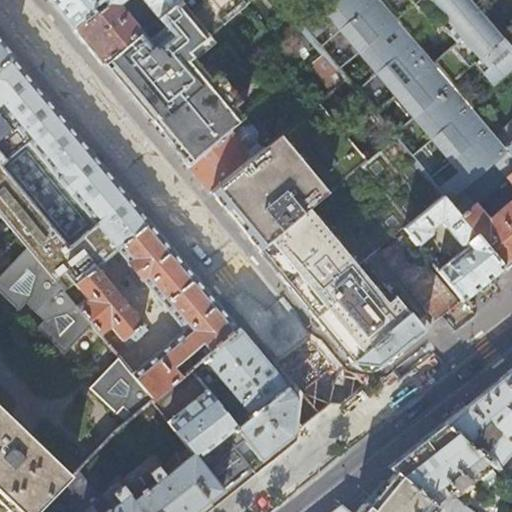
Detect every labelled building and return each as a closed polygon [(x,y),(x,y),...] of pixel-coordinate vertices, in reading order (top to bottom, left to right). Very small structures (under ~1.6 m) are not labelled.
[(49,0),(74,30),(109,0),(49,0)] [(143,0),(158,17),(178,0),(109,0),(74,30),(85,42),(102,63),(141,31),(119,4),(124,0),(143,0)] [(243,118),(188,52),(251,0),(178,0),(158,17),(141,31),(102,63),(114,77),(140,109),(170,144),(188,166),(230,131),(229,130),(243,118)] [(279,0),(299,24),(316,10),(308,0),(279,0)] [(415,38),(382,0),(328,0),(316,10),(299,24),(324,54),(347,81),(395,140),(442,196),(503,268),(511,260),(511,153),(504,145),(451,81),(434,60),(415,38)] [(382,0),(415,38),(436,20),(455,41),(434,60),(451,81),(473,62),(492,84),(511,66),(511,50),(469,0),(382,0)] [(0,67),(12,57),(0,42),(0,67)] [(347,81),(324,54),(309,66),(332,93),(347,81)] [(36,86),(12,57),(0,67),(0,214),(3,218),(28,248),(66,294),(76,285),(94,269),(116,251),(150,222),(105,168),(36,86)] [(280,136),(264,149),(210,193),(226,211),(230,207),(243,222),(247,227),(242,231),(258,250),(318,202),(327,195),(367,163),(319,104),(280,136)] [(264,149),(241,121),(230,131),(188,166),(199,180),(210,193),(264,149)] [(395,140),(367,163),(327,195),(318,202),(258,250),(262,255),(303,304),(337,345),(352,362),(410,315),(365,260),(402,229),(442,196),(395,140)] [(503,268),(442,196),(402,229),(416,245),(430,233),(430,227),(437,221),(437,217),(443,218),(443,221),(460,240),(454,245),(460,252),(438,271),(463,300),(496,273),(503,268)] [(150,222),(116,251),(166,310),(199,281),(151,223),(150,222)] [(386,252),(437,315),(455,300),(403,238),(386,252)] [(77,306),(66,294),(28,248),(0,278),(0,293),(20,313),(28,305),(45,322),(38,329),(66,356),(94,327),(77,306)] [(94,269),(76,285),(86,298),(77,306),(94,327),(119,357),(148,332),(94,269)] [(199,281),(166,310),(184,331),(134,375),(155,401),(183,379),(175,370),(204,347),(212,355),(241,331),(218,304),(199,281)] [(423,331),(410,315),(352,362),(353,364),(378,367),(410,341),(423,331)] [(265,360),(241,331),(212,355),(192,371),(208,392),(214,387),(214,382),(218,378),(231,394),(222,401),(231,410),(239,403),(248,413),(234,424),(239,430),(290,390),(265,360)] [(154,403),(155,401),(134,375),(121,360),(91,391),(118,417),(125,409),(135,419),(154,403)] [(511,368),(470,402),(443,423),(496,467),(497,467),(511,450),(511,368)] [(192,371),(183,379),(155,401),(154,403),(194,455),(206,470),(222,490),(250,468),(234,449),(240,444),(246,440),(239,430),(234,424),(208,392),(192,371)] [(295,396),(290,390),(239,430),(246,440),(262,459),(291,436),(293,415),(295,396)] [(0,511),(38,511),(59,491),(73,478),(0,408),(0,511)] [(494,470),(496,467),(443,423),(415,446),(389,466),(395,471),(439,506),(443,510),(457,499),(494,470)] [(110,511),(109,511),(194,511),(205,504),(222,490),(206,470),(194,455),(166,477),(161,467),(146,479),(153,487),(148,491),(147,490),(143,493),(144,494),(135,501),(120,484),(100,498),(110,511)] [(59,491),(75,511),(109,511),(110,511),(100,498),(79,471),(73,478),(59,491)] [(434,511),(439,506),(395,471),(391,476),(375,495),(373,498),(365,491),(344,508),(349,511),(434,511)] [(473,511),(457,499),(443,510),(445,511),(473,511)]
